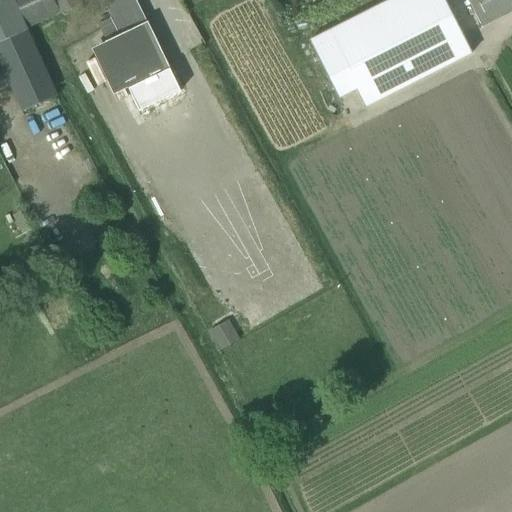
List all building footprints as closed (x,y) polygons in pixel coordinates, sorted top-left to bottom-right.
[(0,0),(0,66),(21,113),(57,98),(26,30),(26,31),(11,0),(0,0)] [(13,0),(26,29),(82,4),(80,0),(13,0)] [(104,0),(122,37),(106,45),(127,89),(170,69),(147,22),(135,0),(104,0)] [(442,0),(388,0),(309,41),(338,99),(355,90),(365,108),(470,54),(462,37),(442,0)] [(511,0),(466,0),(481,28),(511,12),(511,0)] [(170,69),(127,89),(138,111),(180,91),(170,69)] [(117,236),(111,252),(122,256),(128,240),(117,236)]
